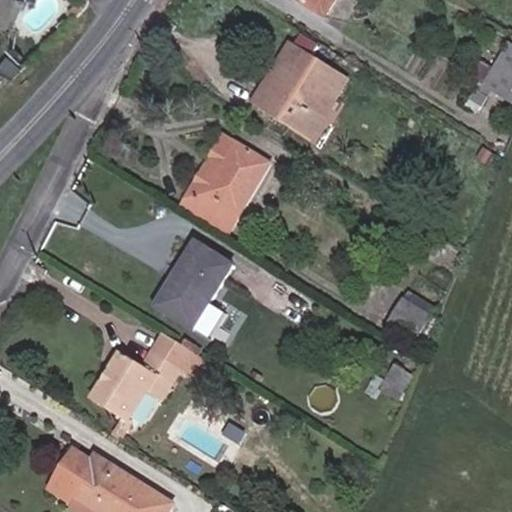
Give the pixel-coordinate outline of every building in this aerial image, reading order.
[(350,0),(300,0),(337,23),(350,0)] [(491,87),(511,93),(511,35),(507,33),(489,81),(479,78),(470,102),(484,108),(491,87)] [(275,109),(312,131),(344,77),(291,45),(268,85),(284,95),(275,109)] [(259,99),(275,109),(284,95),(268,85),(259,99)] [(281,165),(231,136),(188,209),(236,239),(281,165)] [(247,265),(204,241),(163,308),(208,333),(247,265)] [(393,328),(418,343),(432,316),(408,301),(393,328)] [(123,429),(141,401),(152,384),(165,392),(188,354),(160,337),(137,375),(116,360),(87,409),(123,429)] [(388,391),(404,401),(411,387),(395,378),(388,391)] [(141,401),(154,409),(165,392),(152,384),(141,401)] [(105,511),(164,511),(169,504),(95,458),(91,465),(74,454),(49,492),(67,503),(74,493),(79,495),(97,507),(105,511)] [(71,511),(93,511),(97,507),(79,495),(69,510),(71,511)]
